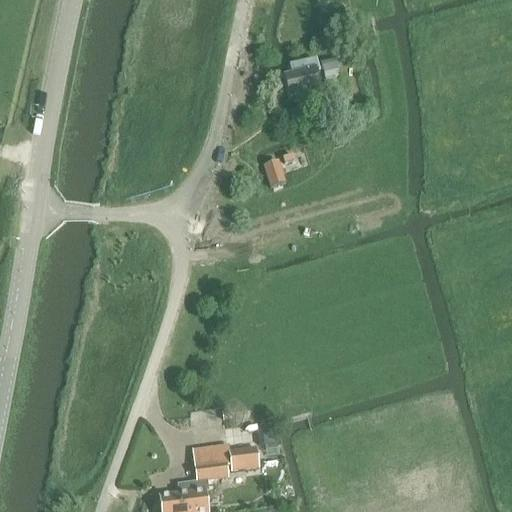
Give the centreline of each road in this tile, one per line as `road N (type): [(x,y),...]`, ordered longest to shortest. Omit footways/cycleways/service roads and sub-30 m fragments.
road 1 (unclassified): [(101,511),(177,282),(185,217)]
road 2 (unclassified): [(185,217),(212,147),(245,0)]
road 3 (secondary): [(29,213),(74,0)]
road 4 (secondary): [(0,393),(29,213)]
road 5 (unclassified): [(29,213),(185,217)]
